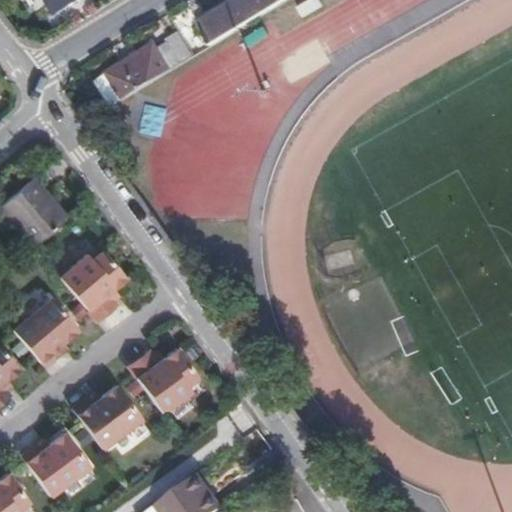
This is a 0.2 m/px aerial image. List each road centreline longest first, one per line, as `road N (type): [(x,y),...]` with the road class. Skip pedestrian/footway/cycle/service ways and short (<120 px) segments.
road 1 (residential): [(180,298),(332,505)]
road 2 (residential): [(48,106),(180,298)]
road 3 (residential): [(180,298),(0,435)]
road 4 (residential): [(23,76),(152,0)]
